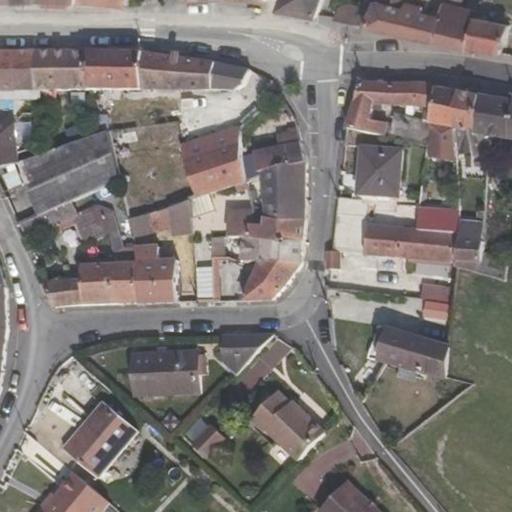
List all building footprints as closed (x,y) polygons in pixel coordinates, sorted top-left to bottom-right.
[(282,0),(279,9),(317,17),(323,0),(282,0)] [(427,0),(374,0),(372,6),(383,10),(377,30),(434,43),(440,22),(424,16),(429,0),(427,0)] [(467,51),(468,49),(501,55),(508,27),(475,18),(459,14),(460,8),(462,0),(446,0),(440,22),(434,43),(467,51)] [(372,8),(357,3),(348,9),(344,22),(366,27),(372,8)] [(366,27),(377,30),(383,10),(372,6),(372,8),(366,27)] [(459,14),(475,18),(477,12),(460,8),(459,14)] [(0,53),(0,98),(41,93),(40,85),(43,84),(40,53),(0,53)] [(92,85),(93,54),(40,53),(43,84),(92,85)] [(93,54),(92,85),(238,89),(255,80),(267,70),(147,54),(93,54)] [(375,109),(377,103),(422,108),(419,121),(393,114),(387,138),(429,148),(433,124),(438,91),(439,86),(419,85),(394,86),(363,83),(349,129),(380,137),(383,124),(367,119),(370,108),(375,109)] [(433,124),(455,129),(460,91),(438,91),(433,124)] [(470,133),(470,137),(478,138),(482,95),(460,91),(455,129),(470,133)] [(478,144),(493,146),(493,138),(511,140),(511,98),(482,95),(478,138),(478,144)] [(0,124),(0,150),(19,145),(16,125),(0,124)] [(22,160),(32,185),(43,213),(69,199),(119,174),(109,127),(92,134),(22,160)] [(247,181),(242,127),(184,144),(199,195),(247,181)] [(301,137),(279,144),(281,153),(258,160),(262,176),(266,175),(308,163),(301,137)] [(0,168),(22,160),(20,150),(19,145),(0,150),(0,168)] [(401,200),(404,152),(364,149),(361,196),(401,200)] [(266,175),(269,216),(306,221),(308,163),(266,175)] [(366,257),(371,226),(364,225),(366,202),(341,198),(335,252),(341,253),(366,257)] [(69,199),(43,213),(19,226),(26,241),(75,215),(77,214),(69,199)] [(77,214),(75,215),(88,240),(105,231),(96,203),(77,214)] [(458,216),(457,208),(450,207),(449,215),(458,216)] [(173,239),(194,237),(191,210),(130,216),(132,238),(173,234),(173,239)] [(458,238),(458,216),(449,215),(420,211),(417,232),(458,238)] [(252,215),(231,215),(230,240),(245,240),(305,242),(306,221),(269,216),(269,222),(252,221),(252,215)] [(457,269),(458,238),(417,232),(371,226),(366,257),(457,269)] [(245,262),(260,263),(304,265),(305,242),(245,240),(245,262)] [(136,263),(134,246),(110,245),(112,261),(119,306),(141,306),(136,263)] [(229,261),(230,251),(214,250),(214,260),(229,261)] [(340,269),(341,253),(335,252),(328,252),(328,269),(340,269)] [(0,289),(9,289),(0,260),(0,289)] [(80,276),(68,276),(67,284),(45,283),(56,308),(119,306),(112,261),(80,260),(80,276)] [(176,260),(136,263),(141,306),(180,305),(176,260)] [(231,303),(246,303),(260,263),(245,262),(231,303)] [(246,303),(275,302),(289,286),(304,265),(260,263),(246,303)] [(223,285),(216,285),(217,304),(224,303),(223,285)] [(455,304),(456,291),(424,288),(422,300),(455,304)] [(11,326),(9,289),(0,289),(0,370),(5,371),(11,326)] [(225,338),(225,367),(247,367),(277,337),(225,338)] [(388,337),(382,366),(448,380),(451,350),(388,337)] [(202,398),(202,360),(139,361),(140,398),(202,398)] [(32,430),(56,448),(62,452),(90,413),(61,391),(32,430)] [(302,461),(327,433),(293,401),(291,404),(280,393),(254,421),(268,434),(270,432),(302,461)] [(99,475),(139,428),(107,401),(66,448),(99,475)] [(210,459),(228,440),(214,427),(196,446),(210,459)] [(45,511),(104,511),(111,505),(76,476),(58,498),(47,511),(45,511)] [(380,511),(352,484),(325,511),(380,511)] [(55,495),(44,508),(47,511),(58,498),(55,495)]
